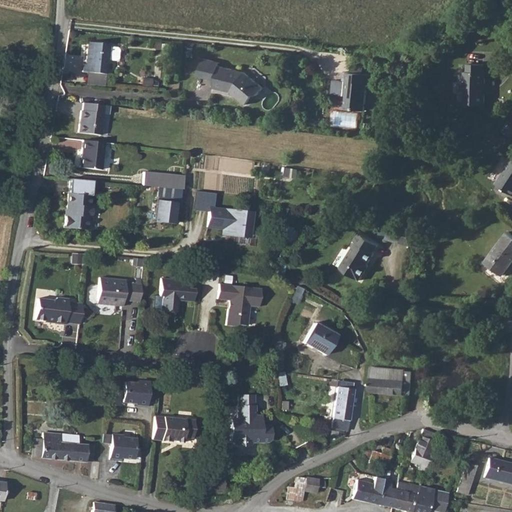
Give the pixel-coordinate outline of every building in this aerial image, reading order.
[(82,71),(86,72),(104,74),(106,74),(109,44),(87,42),(85,64),(83,63),(82,71)] [(237,97),(246,104),(254,95),(258,95),(264,87),(245,72),(219,66),(220,65),(220,63),(203,58),(199,76),(215,80),(213,87),(233,92),(237,97)] [(465,72),(464,104),(485,105),(486,72),(483,72),(483,64),(468,64),(468,72),(465,72)] [(368,73),(343,71),(343,82),(337,82),(335,94),(346,96),(345,108),(365,109),(368,73)] [(142,78),(142,86),(152,87),(153,79),(142,78)] [(81,111),(80,120),(103,122),(104,115),(109,115),(110,106),(84,103),(83,112),(81,111)] [(412,114),(406,120),(418,135),(424,129),(412,114)] [(103,122),(80,120),(79,132),(101,134),(103,122)] [(103,142),(81,140),(79,167),(100,170),(103,142)] [(511,159),(496,183),(511,193),(511,159)] [(298,177),(299,168),(286,167),(285,175),(298,177)] [(142,172),(141,184),(181,188),(182,176),(142,172)] [(64,212),(63,226),(85,229),(87,216),(90,216),(91,204),(88,204),(89,194),(90,180),(70,178),(69,189),(70,189),(70,193),(68,192),(67,206),(68,207),(67,213),(64,212)] [(207,210),(205,227),(226,229),(226,233),(246,236),(249,213),(215,208),(216,192),(197,190),(195,209),(207,210)] [(156,199),(154,221),(174,224),(177,202),(156,199)] [(280,226),(279,238),(283,238),(292,228),(280,226)] [(404,230),(401,243),(412,245),(415,233),(404,230)] [(511,233),(508,231),(487,259),(495,265),(493,267),(503,274),(511,262),(511,233)] [(356,243),(341,268),(362,280),(368,269),(366,268),(375,252),(374,251),(378,244),(358,232),(353,241),(356,243)] [(272,272),(283,278),(285,266),(273,263),(272,272)] [(409,273),(405,292),(413,294),(416,275),(409,273)] [(123,280),(97,277),(95,300),(99,304),(121,306),(121,300),(137,301),(139,284),(123,283),(123,280)] [(169,282),(158,280),(157,295),(160,295),(158,315),(168,317),(174,311),(175,299),(177,297),(180,297),(182,300),(190,301),(191,289),(185,288),(186,279),(170,277),(169,282)] [(257,288),(216,283),(214,299),(228,300),(227,308),(226,309),(225,309),(223,325),(231,326),(234,324),(244,325),(246,305),(255,306),(257,288)] [(51,300),(36,298),(33,319),(49,321),(49,322),(63,324),(63,322),(77,324),(80,303),(66,301),(66,299),(55,297),(51,300)] [(313,323),(303,342),(325,355),(335,335),(313,323)] [(417,330),(423,336),(429,329),(424,323),(422,325),(421,324),(420,324),(419,324),(417,326),(417,327),(418,329),(417,330)] [(275,347),(273,347),(274,369),(282,369),(281,342),(275,343),(275,347)] [(405,369),(371,366),(369,392),(410,396),(412,381),(412,371),(405,370),(405,369)] [(149,382),(125,380),(122,402),(135,403),(135,404),(147,405),(147,402),(156,403),(157,385),(149,384),(149,382)] [(337,387),(332,417),(332,418),(348,420),(353,389),(337,387)] [(229,418),(229,440),(233,441),(233,443),(241,445),(249,441),(249,443),(266,441),(269,439),(269,424),(258,424),(258,420),(259,419),(259,415),(253,415),(253,405),(253,394),(238,394),(238,405),(236,404),(236,418),(229,418)] [(193,418),(153,415),(151,438),(170,440),(171,439),(171,436),(173,436),(175,439),(176,441),(182,441),(182,436),(191,437),(193,418)] [(332,418),(330,428),(346,431),(348,420),(332,418)] [(435,433),(423,428),(415,448),(427,453),(435,433)] [(77,434),(41,430),(40,437),(32,436),(30,455),(38,455),(38,456),(84,461),(84,458),(91,459),(92,444),(76,442),(77,434)] [(110,443),(109,458),(133,460),(136,437),(122,436),(122,433),(103,432),(103,442),(110,443)] [(438,441),(433,454),(442,457),(446,444),(438,441)] [(389,456),(371,450),(369,459),(366,461),(373,464),(374,462),(386,466),(389,457),(389,456)] [(511,462),(488,457),(483,477),(511,484),(511,462)] [(466,462),(455,492),(465,495),(476,465),(466,462)] [(415,471),(422,474),(425,468),(417,465),(415,471)] [(204,477),(204,491),(225,490),(224,476),(204,477)] [(304,478),(303,492),(315,494),(316,487),(324,488),(324,485),(327,486),(328,481),(318,480),(318,478),(305,476),(304,478)] [(287,487),(285,500),(302,502),(303,492),(304,478),(296,477),(294,478),(293,488),(287,487)] [(380,487),(376,504),(391,508),(395,490),(389,488),(391,480),(382,478),(380,487)] [(380,487),(356,481),(352,498),(376,504),(380,487)] [(395,490),(391,508),(409,511),(411,511),(418,486),(409,484),(406,492),(402,491),(404,484),(397,482),(395,490)] [(418,486),(411,511),(426,511),(427,509),(437,511),(441,511),(445,492),(418,486)] [(27,491),(26,499),(34,501),(35,493),(27,491)] [(90,511),(110,511),(112,505),(92,502),(90,511)]
